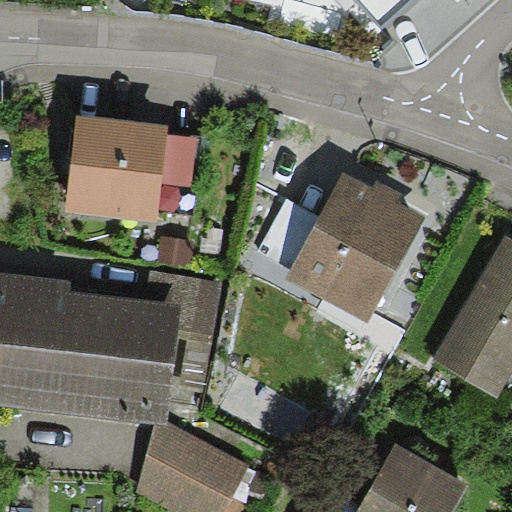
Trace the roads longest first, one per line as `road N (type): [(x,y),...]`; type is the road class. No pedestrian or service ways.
road 1 (residential): [(511,157),(398,107),(155,48),(0,41)]
road 2 (unknown): [(398,107),(339,139),(306,201)]
